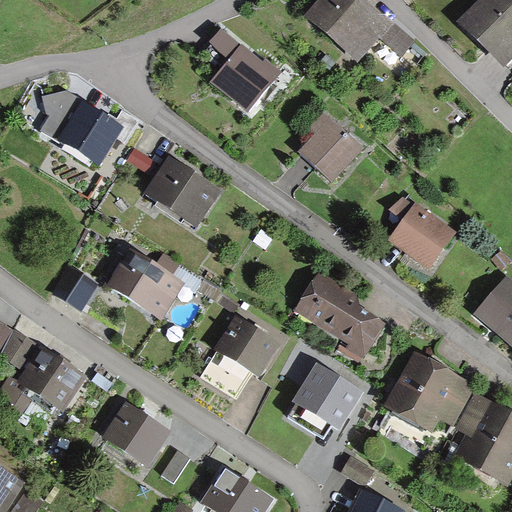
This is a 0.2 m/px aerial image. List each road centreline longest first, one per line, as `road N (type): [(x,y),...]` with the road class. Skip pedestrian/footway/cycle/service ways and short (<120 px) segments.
road 1 (residential): [(100,59),(137,106),(511,377)]
road 2 (residential): [(309,511),(295,479),(0,278)]
road 3 (residential): [(390,0),(511,125)]
road 4 (residential): [(100,59),(234,0)]
